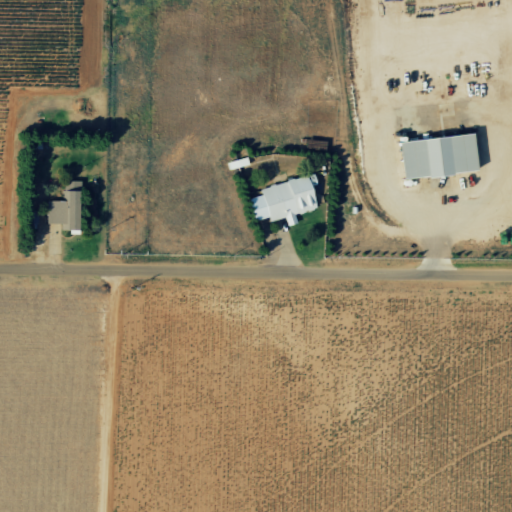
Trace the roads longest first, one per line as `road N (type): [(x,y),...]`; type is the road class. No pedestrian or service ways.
road 1 (residential): [(81,511),(95,0)]
road 2 (residential): [(511,278),(0,272)]
